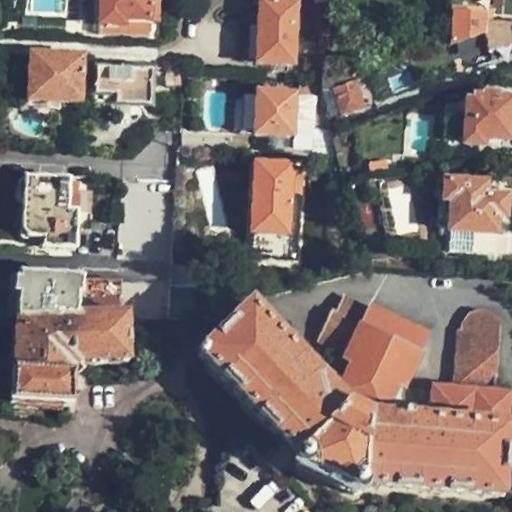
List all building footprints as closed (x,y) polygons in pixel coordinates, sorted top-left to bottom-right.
[(149,0),(97,0),(97,26),(148,29),(149,0)] [(476,0),(471,0),(454,1),(452,47),(486,33),(486,26),(492,25),(492,12),(485,12),(485,7),(502,6),(502,0),(476,0)] [(292,56),(294,5),(259,4),(256,65),(292,67),(292,56)] [(80,61),(30,59),(28,103),(32,104),(59,105),(78,106),(80,61)] [(351,64),(321,63),(319,84),(320,96),(334,91),(352,84),(351,64)] [(148,109),(150,69),(125,69),(124,73),(96,72),(94,108),(148,109)] [(356,83),(352,84),(334,91),(343,119),(353,116),(367,111),(356,83)] [(255,137),(256,96),(245,95),(244,136),(255,137)] [(508,139),(511,101),(496,99),(496,96),(483,95),(483,98),(474,98),(472,102),(466,101),(464,141),(480,143),(481,136),(508,139)] [(314,136),(316,98),(293,98),(256,96),(255,137),(291,139),(291,135),(314,136)] [(409,112),(404,151),(429,154),(434,115),(409,112)] [(331,149),(331,134),(314,134),(315,149),(331,149)] [(301,196),(302,168),(254,167),(253,175),(251,236),(286,236),(289,196),(301,196)] [(73,251),(77,184),(25,181),(21,232),(28,240),(42,241),(42,251),(73,251)] [(506,219),(506,199),(483,197),(483,185),(442,182),(440,203),(451,205),(450,234),(449,253),(496,257),(498,220),(506,219)] [(388,190),(398,234),(420,230),(410,185),(388,190)] [(19,278),(17,320),(35,320),(119,319),(121,285),(63,281),(19,278)] [(156,318),(194,317),(195,292),(170,292),(170,295),(157,296),(156,318)] [(505,444),(507,393),(478,393),(429,390),(429,422),(408,421),(407,416),(400,415),(403,382),(407,374),(425,338),(410,331),(342,301),(335,314),(330,313),(316,344),(327,349),(347,357),(347,362),(353,365),(345,383),(334,396),(328,389),(277,342),(244,313),(211,348),(197,363),(231,396),(252,417),(261,425),(288,450),(298,460),(296,465),(296,469),(297,472),(337,490),(354,497),(358,496),(359,494),(360,488),(394,490),(454,494),(501,497),(505,444)] [(496,366),(499,333),(499,327),(494,318),(487,312),(478,312),(472,315),(465,323),(460,330),(454,378),(453,387),(494,389),(496,366)] [(35,320),(17,320),(16,340),(12,403),(68,405),(69,375),(78,366),(125,367),(125,353),(125,320),(119,319),(35,320)]
